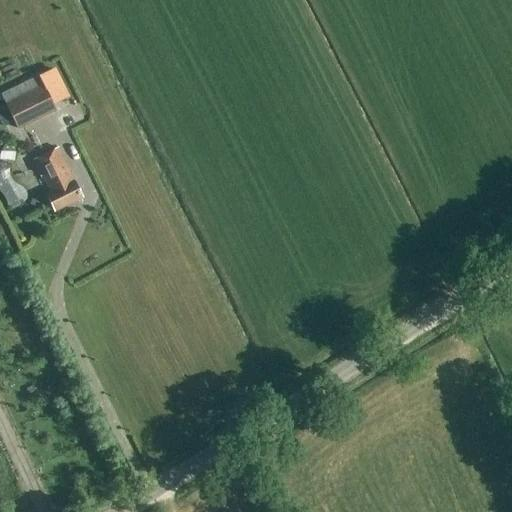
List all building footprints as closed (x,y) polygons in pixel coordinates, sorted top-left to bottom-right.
[(53,70),(38,78),(43,87),(53,107),(68,99),(53,70)] [(6,105),(43,87),(38,78),(1,96),(6,105)] [(53,107),(43,87),(6,105),(0,107),(0,116),(9,112),(17,130),(29,124),(27,120),(53,107)] [(54,212),(82,199),(58,149),(32,161),(40,177),(42,176),(49,192),(45,194),(54,212)] [(23,205),(3,171),(0,172),(0,190),(9,207),(12,208),(23,205)] [(62,494),(53,464),(37,469),(46,499),(62,494)]
